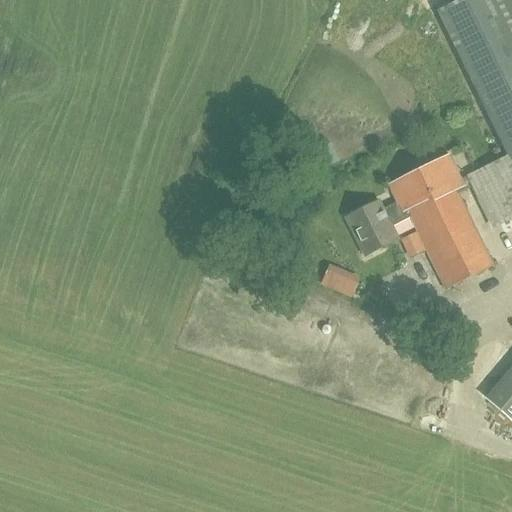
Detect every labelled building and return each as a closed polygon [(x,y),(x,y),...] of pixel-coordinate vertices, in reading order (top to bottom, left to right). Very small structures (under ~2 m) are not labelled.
[(366,0),(350,0),(328,42),(354,56),(373,20),(362,14),(369,1),(366,0)] [(511,0),(465,0),(439,13),(511,163),(511,0)] [(398,205),(403,217),(408,214),(417,233),(401,241),(409,258),(426,251),(445,290),(493,267),(458,195),(480,184),(511,251),(511,179),(503,160),(461,180),(450,156),(414,173),(388,186),(398,205)] [(403,217),(398,205),(384,213),(378,202),(346,218),(365,256),(397,240),(397,239),(389,224),(403,217)] [(511,369),(486,400),(511,421),(511,369)]
